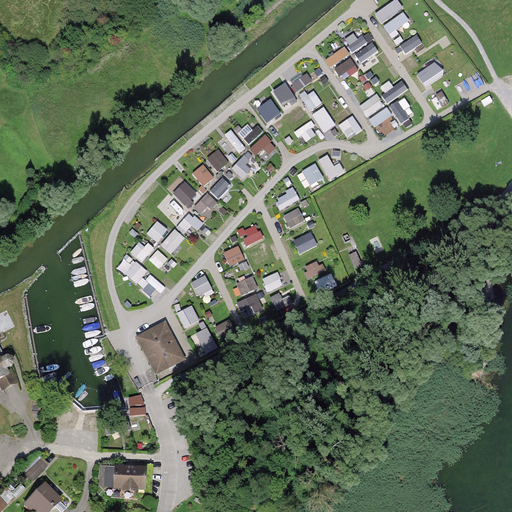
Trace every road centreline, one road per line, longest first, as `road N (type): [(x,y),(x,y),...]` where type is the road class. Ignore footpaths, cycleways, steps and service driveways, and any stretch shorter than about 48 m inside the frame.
road 1 (track): [(152,394),(481,214),(511,187)]
road 2 (track): [(511,96),(475,38),(435,0)]
road 3 (residential): [(166,511),(168,457),(152,394)]
